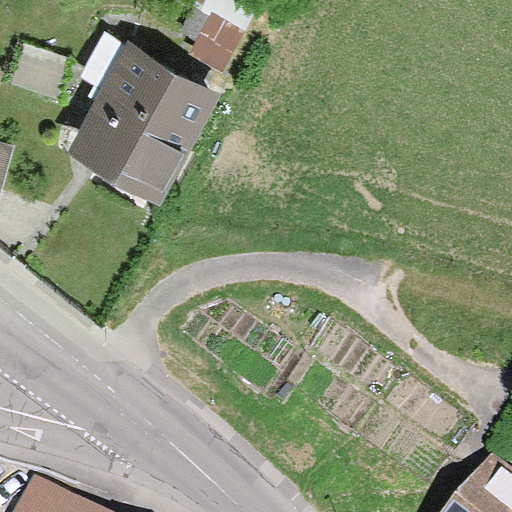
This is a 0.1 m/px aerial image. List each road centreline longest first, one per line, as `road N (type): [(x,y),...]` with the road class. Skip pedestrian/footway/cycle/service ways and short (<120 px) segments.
road 1 (secondary): [(138,421),(0,313)]
road 2 (tertiary): [(0,407),(77,427),(138,421)]
road 3 (secondary): [(242,511),(138,421)]
